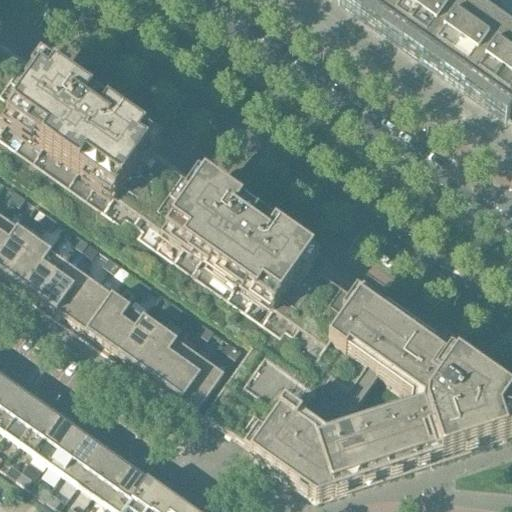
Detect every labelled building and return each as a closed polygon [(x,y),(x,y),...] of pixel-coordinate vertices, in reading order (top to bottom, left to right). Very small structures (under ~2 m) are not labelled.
[(333,0),(343,6),(337,14),(504,132),(509,124),(511,126),(511,56),(431,0),(333,0)] [(511,0),(431,0),(511,56),(511,0)] [(196,198),(146,162),(153,153),(44,76),(38,85),(0,58),(0,180),(250,356),(203,422),(217,431),(238,447),(252,456),(248,461),(314,508),(511,442),(511,407),(361,301),(355,310),(311,279),(305,274),(311,265),(203,189),(196,198)] [(13,209),(19,201),(13,197),(7,205),(13,209)] [(24,205),(19,201),(13,209),(18,213),(24,205)] [(44,231),(50,223),(45,219),(39,227),(44,231)] [(56,227),(50,223),(44,231),(50,235),(56,227)] [(0,260),(17,236),(2,225),(0,227),(0,260)] [(0,278),(7,284),(33,247),(17,236),(0,260),(0,278)] [(76,253),(81,245),(76,241),(70,250),(76,253)] [(87,249),(81,245),(76,253),(81,257),(87,249)] [(23,295),(49,258),(33,247),(7,284),(23,295)] [(39,306),(64,269),(49,258),(23,295),(39,306)] [(107,276),(113,267),(108,263),(102,272),(107,276)] [(118,271),(113,267),(107,276),(112,279),(118,271)] [(54,317),(80,280),(64,269),(39,306),(54,317)] [(70,328),(96,291),(80,280),(54,317),(70,328)] [(139,298),(145,290),(139,286),(133,294),(139,298)] [(150,293),(145,290),(139,298),(144,302),(150,293)] [(86,339),(112,303),(96,291),(70,328),(86,339)] [(102,350),(127,314),(112,303),(86,339),(102,350)] [(170,320),(176,312),(171,308),(165,316),(170,320)] [(182,316),(176,312),(170,320),(176,324),(182,316)] [(117,361),(143,325),(127,314),(102,350),(117,361)] [(133,373),(159,336),(143,325),(117,361),(133,373)] [(201,342),(207,334),(202,330),(196,339),(201,342)] [(213,338),(207,334),(201,342),(207,346),(213,338)] [(149,384),(175,347),(159,336),(133,373),(149,384)] [(164,395),(190,358),(175,347),(149,384),(164,395)] [(233,352),(227,360),(234,365),(240,357),(233,352)] [(180,406),(206,369),(190,358),(164,395),(180,406)] [(223,381),(206,369),(180,406),(197,418),(223,381)] [(0,412),(14,393),(0,383),(0,412)] [(29,404),(14,393),(0,412),(0,438),(3,440),(29,404)] [(29,404),(3,440),(17,451),(43,414),(29,404)] [(58,424),(43,414),(17,451),(32,461),(58,424)] [(73,435),(58,424),(32,461),(47,471),(73,435)] [(73,435),(47,471),(61,482),(87,445),(73,435)] [(87,445),(61,482),(76,492),(102,456),(87,445)] [(117,466),(102,456),(76,492),(91,503),(117,466)] [(105,511),(131,476),(117,466),(91,503),(104,511),(105,511)] [(21,477),(11,470),(5,478),(15,485),(21,477)] [(127,511),(146,486),(131,476),(105,511),(127,511)] [(31,484),(21,477),(15,485),(25,492),(31,484)] [(146,486),(127,511),(149,511),(160,497),(153,491),(148,486),(147,487),(146,486)] [(50,498),(40,491),(34,499),(44,506),(50,498)] [(160,497),(149,511),(171,511),(175,507),(168,502),(163,496),(162,498),(160,497)] [(55,511),(60,505),(50,498),(44,506),(52,511),(55,511)]
